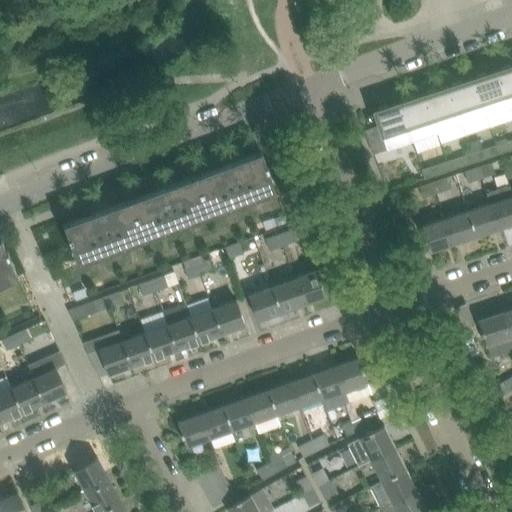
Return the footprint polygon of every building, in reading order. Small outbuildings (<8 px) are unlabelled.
[(511,66),(511,67),(511,65),(502,68),(503,70),(500,71),(511,107),(511,106),(511,66)] [(511,107),(500,71),(487,75),(486,73),(478,76),(478,78),(475,79),(487,115),(511,107)] [(487,115),(475,79),(462,83),(461,81),(453,84),(453,86),(451,87),(463,123),(487,115)] [(463,123),(451,87),(437,91),(436,89),(428,92),(428,94),(426,95),(438,131),(463,123)] [(438,131),(426,95),(412,99),(412,98),(403,100),(404,102),(401,103),(413,139),(438,131)] [(413,139),(401,103),(388,107),(387,106),(378,108),(379,110),(375,112),(380,126),(365,131),(374,154),(388,149),(388,148),(413,139)] [(511,138),(497,143),(500,152),(511,148),(511,138)] [(491,145),(472,151),(475,160),(494,154),(491,145)] [(266,165),(261,151),(196,176),(210,214),(276,190),(268,170),(269,170),(267,164),(266,165)] [(466,153),(447,159),(450,169),(469,162),(466,153)] [(441,161),(422,168),(425,177),(431,175),(444,171),(441,161)] [(491,161),(477,166),(478,167),(480,167),(482,173),(478,174),(480,178),(494,173),(491,161)] [(478,167),(477,166),(464,170),(468,182),(480,178),(478,174),(482,173),(480,167),(478,167)] [(210,214),(196,176),(130,200),(144,238),(210,214)] [(449,189),(446,179),(433,183),(436,194),(449,189)] [(436,194),(433,183),(419,187),(423,198),(436,194)] [(511,193),(509,185),(486,193),(490,204),(498,229),(511,224),(511,193)] [(144,238),(130,200),(64,224),(69,237),(68,237),(70,242),(71,242),(79,263),(144,238)] [(490,204),(467,212),(475,236),(498,229),(490,204)] [(475,236),(467,212),(445,219),(453,244),(475,236)] [(453,244),(445,219),(422,227),(430,251),(453,244)] [(291,229),(280,233),(284,244),(295,240),(291,229)] [(284,244),(280,233),(265,238),(269,249),(284,244)] [(1,238),(0,238),(0,284),(18,276),(9,256),(9,255),(7,250),(6,251),(1,238)] [(244,253),(239,241),(225,246),(229,258),(244,253)] [(198,263),(202,273),(213,269),(209,259),(198,263)] [(198,263),(184,268),(188,279),(202,273),(198,263)] [(327,295),(324,285),(323,281),(319,270),(296,278),(305,303),(327,295)] [(152,279),(156,290),(171,284),(167,274),(152,279)] [(305,303),(296,278),(273,286),(282,311),(305,303)] [(156,290),(152,279),(140,284),(143,294),(156,290)] [(282,311),(273,286),(250,294),(259,319),(282,311)] [(118,290),(106,295),(110,306),(122,302),(118,290)] [(73,319),(110,306),(106,295),(69,308),(73,319)] [(245,324),(238,305),(236,299),(213,307),(222,332),(245,324)] [(186,301),(163,309),(168,323),(177,348),(199,340),(191,315),(186,301)] [(222,332),(213,307),(191,315),(199,340),(222,332)] [(511,335),(511,308),(502,312),(511,336),(511,335)] [(511,340),(511,336),(502,312),(479,319),(491,356),(511,348),(511,340)] [(177,348),(168,323),(145,331),(154,356),(177,348)] [(25,328),(14,333),(19,343),(30,338),(25,328)] [(131,364),(122,339),(120,332),(118,328),(108,332),(112,343),(99,347),(108,372),(131,364)] [(154,356),(145,331),(132,336),(130,329),(120,332),(122,339),(131,364),(154,356)] [(19,343),(14,333),(2,338),(7,349),(19,343)] [(370,391),(363,371),(364,371),(363,367),(361,368),(358,357),(335,365),(347,399),(370,391)] [(348,402),(347,399),(335,365),(313,373),(321,398),(326,410),(348,402)] [(56,368),(38,376),(34,378),(45,402),(67,392),(56,368)] [(321,398),(313,373),(290,381),(299,406),(321,398)] [(45,402),(34,378),(12,387),(23,411),(45,402)] [(299,406),(290,381),(267,389),(276,414),(299,406)] [(23,411),(12,387),(0,392),(0,419),(1,421),(23,411)] [(276,414),(267,389),(245,397),(254,422),(276,414)] [(387,396),(377,401),(384,414),(394,409),(387,396)] [(254,422),(245,397),(222,405),(231,430),(254,422)] [(231,430),(222,405),(200,413),(209,438),(231,430)] [(366,411),(354,418),(359,428),(371,421),(366,411)] [(209,438),(200,413),(177,421),(181,431),(180,432),(181,436),(182,435),(186,446),(209,438)] [(359,428),(354,418),(341,424),(346,434),(359,428)] [(369,432),(347,444),(358,465),(369,459),(393,447),(382,426),(372,431),(372,429),(368,431),(369,432)] [(323,433),(311,439),(316,450),(328,443),(323,433)] [(316,450),(311,439),(298,446),(303,456),(316,450)] [(404,468),(393,447),(369,459),(380,480),(404,468)] [(295,460),(291,449),(268,462),(274,472),(295,460)] [(74,469),(84,488),(85,491),(108,478),(97,457),(74,469)] [(274,472),(268,462),(256,468),(262,479),(274,472)] [(217,464),(206,469),(212,481),(223,475),(217,464)] [(328,481),(321,467),(311,472),(316,483),(321,481),(323,484),(328,481)] [(414,489),(404,468),(380,480),(369,486),(380,507),(390,501),(414,489)] [(201,486),(212,481),(206,469),(195,475),(201,486)] [(228,485),(223,475),(212,481),(201,486),(207,496),(228,485)] [(310,486),(305,475),(294,481),(302,495),(307,492),(305,489),(310,486)] [(97,511),(120,499),(108,478),(85,491),(96,511),(97,511)] [(334,491),(328,481),(323,484),(321,481),(316,483),(324,497),(334,491)] [(207,496),(212,506),(233,495),(228,485),(207,496)] [(318,500),(310,486),(305,489),(307,492),(302,495),(307,506),(318,500)] [(266,511),(272,509),(260,488),(239,500),(238,499),(235,501),(236,502),(226,507),(229,511),(266,511)] [(396,511),(423,511),(426,511),(414,489),(390,501),(380,507),(382,511),(395,511),(396,511)] [(26,511),(18,492),(0,500),(0,511),(26,511)] [(345,511),(344,509),(346,508),(345,507),(356,501),(352,494),(329,507),(331,511),(345,511)] [(28,503),(32,511),(40,511),(44,510),(39,498),(28,503)] [(126,511),(120,499),(97,511),(126,511)]
